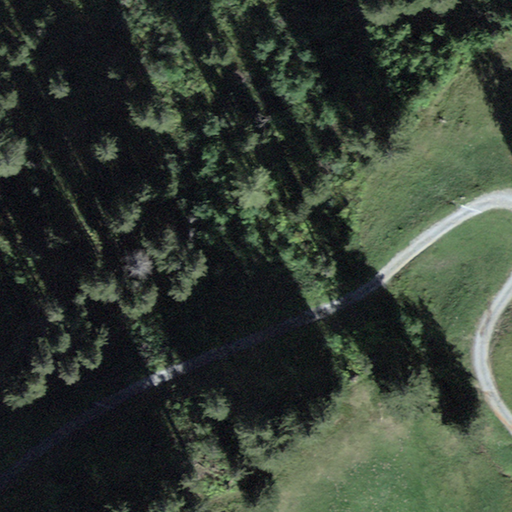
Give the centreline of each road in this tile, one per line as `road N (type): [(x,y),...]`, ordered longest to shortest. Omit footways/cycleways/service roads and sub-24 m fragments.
road 1 (track): [(511,201),(492,200),(455,217),(370,289),(165,374),(87,416),(0,481)]
road 2 (track): [(511,422),(488,388),(482,355),(486,323),(511,287)]
